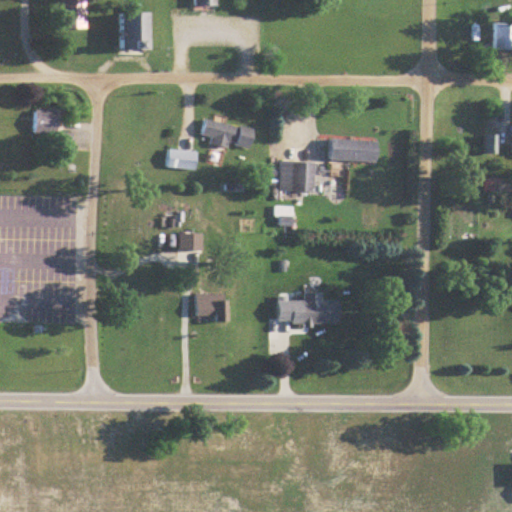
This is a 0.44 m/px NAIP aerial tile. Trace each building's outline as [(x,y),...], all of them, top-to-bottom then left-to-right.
[(81,27),(80,0),(55,0),(56,27),(81,27)] [(105,48),(141,48),(141,11),(105,11),(105,48)] [(511,22),(487,22),(487,48),(511,48),(511,22)] [(67,149),(68,131),(52,130),(52,109),(27,108),(26,138),(37,139),(37,148),(67,149)] [(204,140),(245,149),(249,128),(200,117),(196,135),(205,137),(204,140)] [(479,133),(479,154),(490,154),(490,133),(479,133)] [(373,138),(323,137),(322,158),(372,160),(373,138)] [(308,189),(308,160),(275,160),(275,189),(308,189)] [(188,320),(220,320),(220,299),(210,299),(210,292),(188,292),(188,320)] [(333,299),(269,299),(269,321),(333,321),(333,299)]
